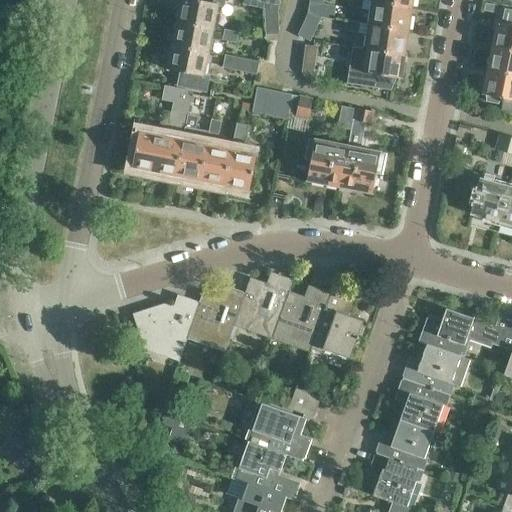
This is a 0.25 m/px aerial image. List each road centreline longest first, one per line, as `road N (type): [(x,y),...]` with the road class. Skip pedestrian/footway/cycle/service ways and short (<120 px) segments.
road 1 (unclassified): [(65,297),(295,239),(412,253)]
road 2 (residential): [(68,0),(20,305)]
road 3 (residential): [(65,297),(124,0)]
road 4 (unclassified): [(319,511),(322,479),(412,253)]
road 5 (residential): [(412,253),(460,0)]
road 6 (residential): [(20,305),(40,371),(77,430)]
road 7 (residential): [(77,430),(62,351),(65,297)]
